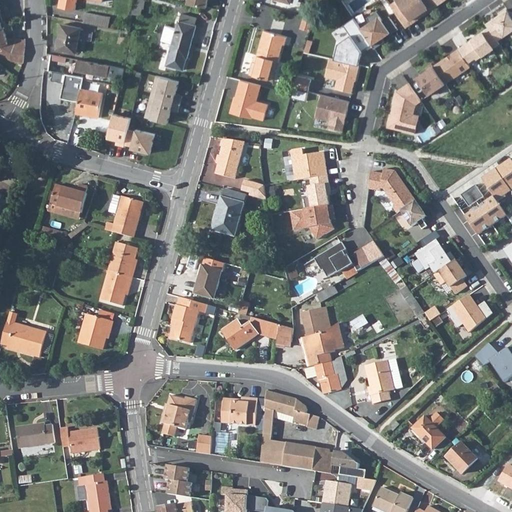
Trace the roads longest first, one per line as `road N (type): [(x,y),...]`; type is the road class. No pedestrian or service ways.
road 1 (residential): [(132,374),(160,368),(282,379),(386,453),(491,511)]
road 2 (residential): [(362,145),(413,158),(511,305)]
road 3 (residential): [(362,145),(381,71),(490,0)]
road 4 (tertiary): [(183,187),(234,0)]
road 5 (tertiary): [(132,374),(183,187)]
road 6 (residential): [(7,127),(183,187)]
road 7 (residential): [(136,451),(283,473),(300,485)]
road 8 (residential): [(0,393),(132,374)]
road 9 (residential): [(7,127),(32,68),(33,0)]
